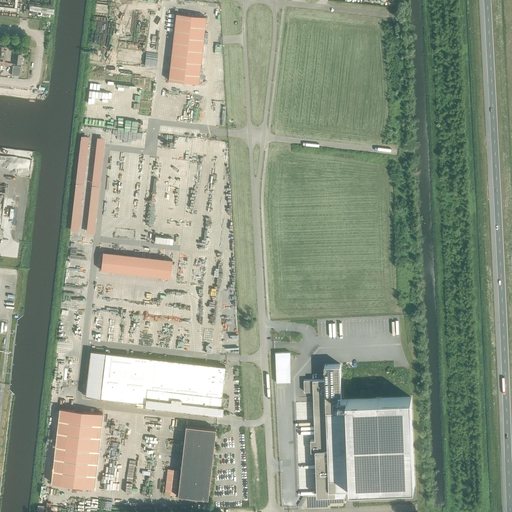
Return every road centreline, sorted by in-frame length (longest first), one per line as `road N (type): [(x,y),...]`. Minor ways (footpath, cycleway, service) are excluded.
road 1 (motorway): [(487,0),(510,511)]
road 2 (unclassified): [(272,511),(256,209)]
road 3 (unclassified): [(263,137),(274,1)]
road 4 (unclassified): [(245,0),(249,136)]
road 5 (unclassified): [(263,137),(393,151)]
